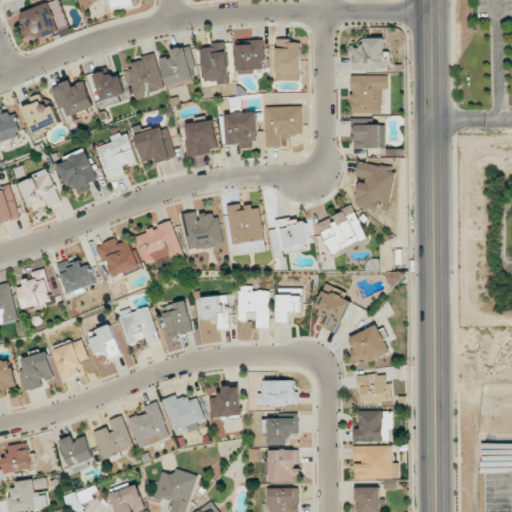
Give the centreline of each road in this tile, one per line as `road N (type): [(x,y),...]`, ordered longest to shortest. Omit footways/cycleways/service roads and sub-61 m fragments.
road 1 (tertiary): [(430,0),(435,511)]
road 2 (residential): [(0,254),(136,200),(308,173),(325,144),(323,0)]
road 3 (residential): [(0,77),(119,36),(233,11),(431,11)]
road 4 (residential): [(0,428),(220,360),(318,361)]
road 5 (residential): [(329,511),(328,387),(318,361)]
